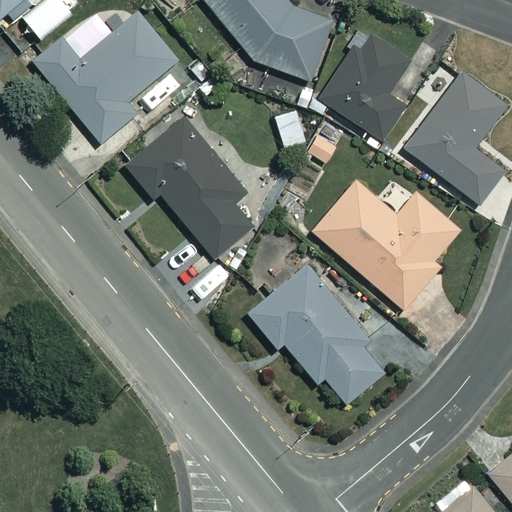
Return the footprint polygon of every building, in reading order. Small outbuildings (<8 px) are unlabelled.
[(0,0),(0,14),(5,11),(13,21),(33,4),(29,0),(0,0)] [(292,7),(286,0),(197,0),(241,55),(309,80),(331,22),(292,7)] [(175,60),(135,12),(79,58),(61,36),(32,60),(98,141),(135,111),(125,100),(175,60)] [(360,46),(354,43),(319,99),(382,138),(405,100),(388,89),(407,59),(367,35),(360,46)] [(503,99),(460,69),(405,150),(480,201),(504,166),(472,145),(503,99)] [(243,188),(180,116),(123,166),(152,200),(159,194),(214,256),(253,222),(232,198),(243,188)] [(336,145),(315,133),(305,150),(326,163),(336,145)] [(394,215),(352,181),(311,233),(404,307),(438,265),(431,259),(456,227),(413,192),(394,215)] [(369,333),(303,262),(245,314),(276,348),(282,343),(317,382),(324,376),(346,401),(382,368),(359,342),(369,333)] [(511,451),(487,472),(511,502),(511,451)] [(441,509),(437,511),(491,511),(463,477),(435,500),(441,509)]
